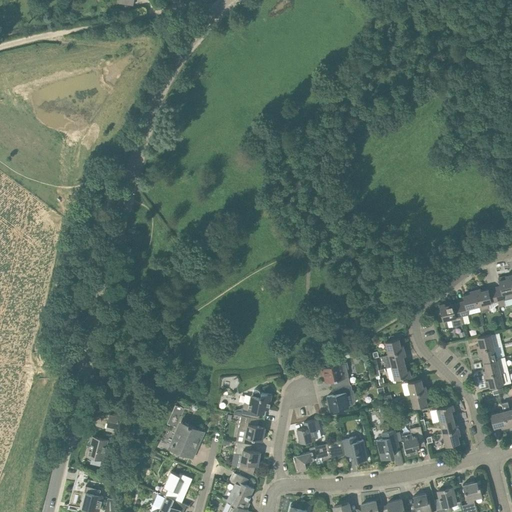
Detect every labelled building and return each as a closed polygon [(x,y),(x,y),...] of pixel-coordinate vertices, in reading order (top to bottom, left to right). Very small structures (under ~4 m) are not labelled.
[(503,294),(511,291),(511,279),(511,275),(498,278),(500,286),(494,288),(498,301),(497,301),(499,308),(505,306),(503,300),(504,300),(503,294)] [(487,304),(497,301),(498,301),(494,288),(481,291),(481,289),(475,290),(479,306),(480,313),(489,311),(487,304)] [(467,309),(479,306),(475,290),(470,291),(470,294),(463,296),(464,301),(459,303),(462,316),(461,316),(463,325),(469,323),(467,315),(468,315),(467,309)] [(463,325),(461,316),(462,316),(459,303),(445,306),(445,303),(439,305),(443,321),(451,319),(452,327),(463,325)] [(477,345),(478,351),(494,347),(491,334),(478,337),(479,345),(477,345)] [(389,355),(405,351),(403,345),(401,346),(399,338),(386,342),(389,354),(389,355)] [(374,358),(378,357),(374,341),(370,342),(374,358)] [(497,359),(494,347),(478,351),(479,356),(482,356),(484,363),(497,359)] [(406,356),(405,351),(389,355),(389,354),(381,356),(382,361),(384,362),(385,362),(390,361),(392,367),(405,364),(403,357),(406,356)] [(506,370),(503,357),(497,359),(484,363),(486,370),(483,370),(484,376),(506,370)] [(332,389),(336,388),(350,385),(346,369),(348,368),(347,363),(323,368),(326,382),(330,381),(332,389)] [(405,364),(392,367),(395,380),(401,378),(411,376),(409,370),(407,371),(405,364)] [(506,370),(484,376),(486,381),(488,381),(490,388),(510,383),(506,370)] [(411,395),(427,391),(425,386),(423,386),(421,379),(408,383),(411,395)] [(350,385),(336,388),(337,394),(327,396),(330,411),(349,407),(347,396),(353,394),(351,384),(350,385)] [(241,415),(259,419),(260,413),(265,414),(265,409),(269,410),(272,395),(262,393),(260,392),(258,391),(257,389),(255,390),(253,391),(252,392),(253,394),(252,396),(251,395),(250,404),(244,403),(243,408),(234,410),(234,414),(241,416),(241,415)] [(428,397),(427,391),(411,395),(414,408),(428,405),(426,398),(428,397)] [(503,411),(507,427),(511,425),(511,409),(510,410),(507,402),(501,403),(502,407),(503,411)] [(437,408),(440,421),(453,418),(452,411),(454,410),(453,404),(437,408)] [(507,427),(503,411),(502,407),(490,411),(494,428),(501,426),(502,429),(507,427)] [(259,419),(241,415),(241,416),(239,429),(236,441),(244,443),(245,438),(263,441),(265,427),(257,426),(259,419)] [(455,425),(453,418),(440,421),(443,434),(459,430),(458,424),(455,425)] [(300,444),(316,440),(313,431),(320,429),(318,419),(304,422),(305,428),(298,430),(299,433),(298,434),(300,444)] [(120,434),(122,426),(108,422),(106,430),(120,434)] [(193,458),(198,446),(196,445),(202,431),(182,422),(171,448),(193,458)] [(425,444),(422,431),(421,426),(410,428),(411,431),(402,433),(407,455),(418,452),(417,446),(425,444)] [(394,456),(393,449),(399,447),(395,430),(382,433),(383,439),(377,440),(382,460),(394,456)] [(460,435),(459,430),(443,434),(446,447),(460,443),(458,436),(460,435)] [(103,460),(108,440),(92,436),(87,456),(103,460)] [(343,440),(343,441),(346,453),(346,456),(353,454),(355,462),(368,459),(363,440),(357,441),(356,437),(343,440)] [(316,466),(315,459),(322,457),(324,461),(332,456),(334,459),(346,453),(343,441),(325,445),(310,448),(311,452),(294,456),(297,471),(306,469),(308,471),(316,466)] [(258,466),(260,452),(251,450),(252,445),(238,442),(236,453),(233,453),(231,464),(253,475),(255,466),(258,466)] [(75,484),(74,490),(73,490),(70,506),(79,508),(84,486),(85,486),(90,487),(93,472),(78,469),(75,484)] [(160,493),(166,495),(181,501),(188,488),(185,487),(190,477),(180,473),(179,475),(171,471),(164,486),(163,486),(160,493)] [(227,500),(232,503),(247,510),(250,503),(247,502),(254,488),(245,485),(248,479),(234,473),(232,478),(233,481),(236,482),(227,500)] [(467,500),(474,498),(482,496),(480,487),(479,487),(477,481),(463,485),(467,500)] [(101,490),(90,487),(85,486),(83,493),(86,493),(82,508),(95,511),(95,509),(99,511),(103,497),(99,496),(101,490)] [(442,507),(450,505),(457,503),(461,502),(459,493),(454,495),(453,487),(438,491),(442,507)] [(432,511),(430,500),(428,501),(426,493),(413,497),(415,505),(409,506),(410,511),(432,511)] [(181,501),(166,495),(158,511),(157,509),(151,511),(150,511),(183,511),(187,505),(181,501)] [(106,510),(111,511),(112,511),(116,499),(110,497),(106,510)] [(476,511),(474,498),(467,500),(468,504),(462,505),(463,511),(476,511)] [(404,511),(402,499),(387,503),(389,511),(404,511)] [(383,511),(382,507),(377,508),(375,501),(361,504),(363,511),(383,511)] [(247,510),(232,503),(231,505),(227,503),(222,511),(248,511),(249,511),(247,510)] [(351,511),(349,503),(334,507),(335,511),(351,511)]
